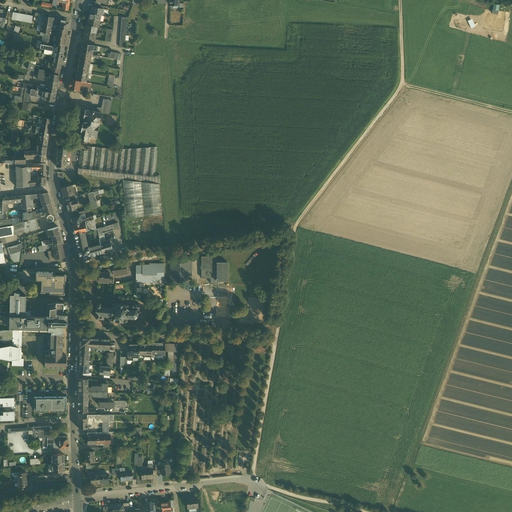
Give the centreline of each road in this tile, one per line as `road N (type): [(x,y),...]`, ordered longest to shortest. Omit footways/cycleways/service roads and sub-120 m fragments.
road 1 (track): [(394,511),(511,181)]
road 2 (track): [(400,0),(402,84),(295,227)]
road 3 (track): [(295,227),(250,482)]
road 4 (track): [(122,260),(295,227)]
road 5 (tertiary): [(76,17),(53,186)]
road 6 (residential): [(73,332),(224,339)]
road 7 (residential): [(76,500),(195,483)]
